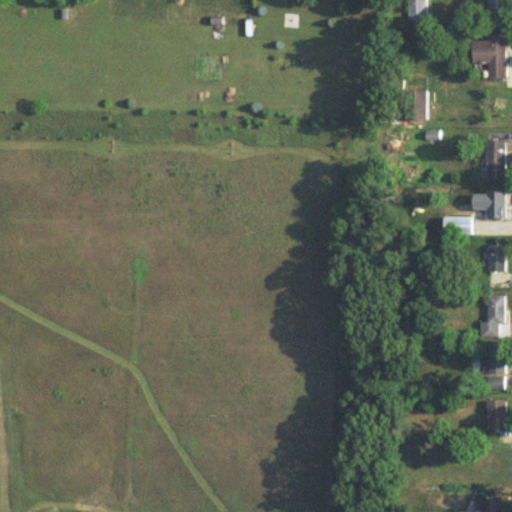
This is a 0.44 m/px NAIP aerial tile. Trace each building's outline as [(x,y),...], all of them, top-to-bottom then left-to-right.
[(408,0),(409,18),(427,18),(427,0),(408,0)] [(506,11),(506,0),(488,0),(488,10),(506,11)] [(489,76),(507,76),(506,33),(489,33),(489,38),(473,38),(474,61),(489,61),(489,76)] [(413,88),(413,110),(427,110),(427,88),(413,88)] [(488,177),(507,176),(506,138),(488,139),(488,177)] [(507,190),(474,190),(474,208),(488,208),(488,215),(507,216),(507,190)] [(473,214),(445,215),(445,233),(473,232),(473,214)] [(507,242),(489,242),(490,269),(507,268),(507,242)] [(482,335),(507,334),(506,293),(489,293),(490,319),(482,320),(482,335)] [(489,344),(490,371),(507,370),(506,344),(489,344)] [(506,387),(506,374),(489,374),(489,387),(506,387)] [(488,425),(508,425),(507,397),(488,398),(488,425)] [(481,511),(502,511),(503,495),(482,494),(481,511)]
